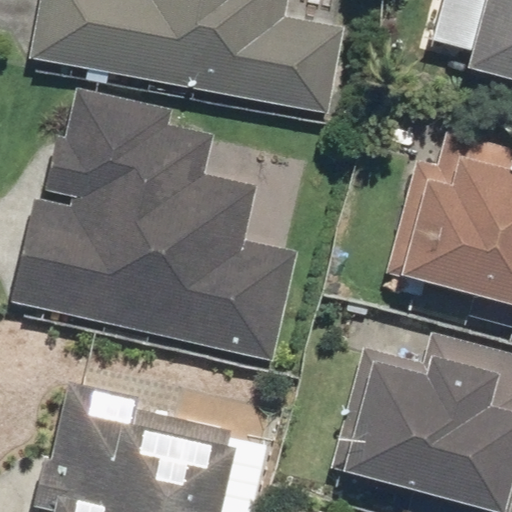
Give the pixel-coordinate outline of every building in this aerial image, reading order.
[(31,0),(21,57),(323,114),(339,25),(281,14),(283,0),(31,0)] [(511,0),(432,0),(421,41),(455,50),(451,64),(511,80),(511,0)] [(25,196),(2,301),(268,360),(293,249),(239,237),(251,183),(199,172),(208,132),(161,121),(165,106),(66,84),(55,132),(46,129),(30,197),(25,196)] [(511,141),(439,123),(429,160),(407,154),(377,270),(464,292),(458,315),(511,329),(511,141)] [(402,511),(511,511),(511,352),(422,329),(414,360),(356,345),(324,467),(404,487),(398,511),(402,511)] [(59,378),(29,511),(247,511),(264,438),(131,408),(133,395),(59,378)]
